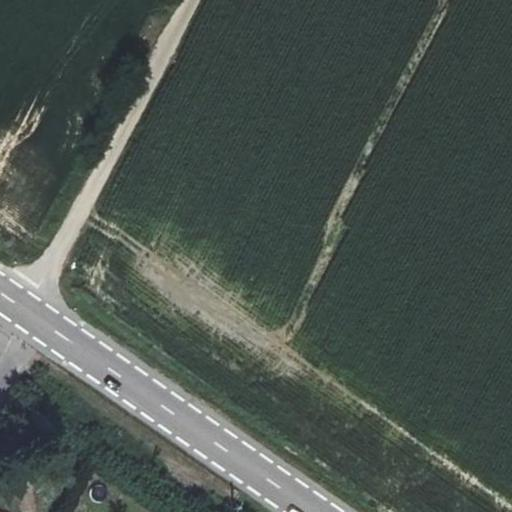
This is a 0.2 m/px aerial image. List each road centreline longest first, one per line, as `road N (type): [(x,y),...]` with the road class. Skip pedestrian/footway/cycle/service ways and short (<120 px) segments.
road 1 (unclassified): [(24,310),(191,0)]
road 2 (primary): [(313,511),(24,310)]
